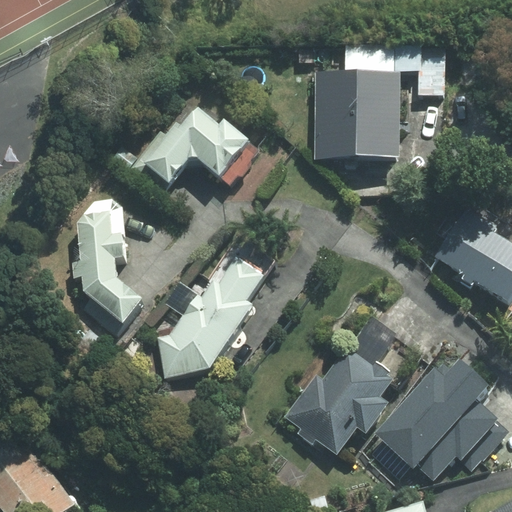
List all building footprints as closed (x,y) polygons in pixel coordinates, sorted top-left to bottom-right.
[(314,168),(401,168),(400,95),(418,95),(418,103),(445,103),(445,56),(397,56),(397,78),(314,79),(314,168)] [(198,170),(218,186),(250,149),(227,130),(222,136),(185,106),(131,172),(164,199),(187,171),(198,170)] [(117,341),(145,308),(118,285),(117,267),(128,267),(125,219),(114,209),(95,208),(73,238),(80,309),(117,341)] [(474,289),(507,311),(511,302),(511,254),(492,241),(498,233),(467,213),(435,262),(455,276),(454,282),(471,294),(474,289)] [(171,341),(157,344),(164,385),(211,377),(255,315),(248,310),(275,271),(243,248),(203,307),(179,290),(168,307),(182,323),(171,341)] [(374,373),(348,354),(322,387),(317,382),(282,422),(300,434),(297,439),(313,452),(316,447),(337,462),(358,436),(368,443),(390,412),(381,405),(393,387),(387,383),(391,378),(377,368),(374,373)] [(0,511),(79,511),(17,430),(0,442),(0,511)]
